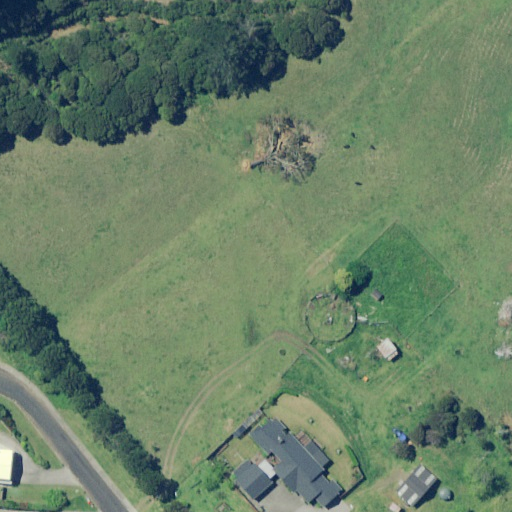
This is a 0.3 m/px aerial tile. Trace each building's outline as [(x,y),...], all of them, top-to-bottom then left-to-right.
[(397,353),(386,339),(376,347),(387,361),(397,353)] [(305,453),(272,416),(251,435),(267,453),(270,450),(281,462),(272,471),(292,493),(296,489),(308,502),(313,497),(322,507),(339,491),(319,469),(329,460),(315,444),(305,453)] [(0,486),(1,487),(2,483),(8,484),(11,451),(0,449),(0,486)] [(274,474),(261,460),(253,467),(247,461),(231,475),(252,500),(271,484),(267,480),(274,474)] [(435,479),(418,464),(394,491),(411,506),(435,479)]
